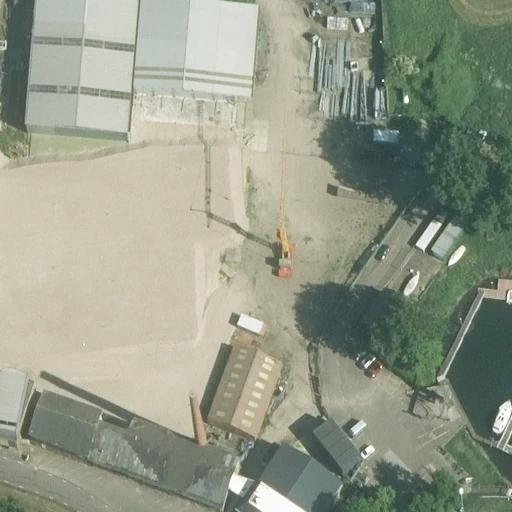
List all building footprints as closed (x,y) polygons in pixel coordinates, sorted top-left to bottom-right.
[(123,213),(140,4),(140,0),(36,0),(23,168),(20,204),(123,213)] [(260,15),(140,4),(123,213),(145,215),(223,221),(224,217),(242,218),(260,15)] [(0,166),(0,202),(20,204),(23,168),(0,166)] [(446,264),(467,230),(439,213),(418,247),(446,264)] [(406,309),(385,294),(361,327),(383,342),(406,309)] [(4,381),(44,386),(53,308),(0,301),(0,371),(5,372),(4,381)] [(282,368),(234,351),(207,424),(255,442),(282,368)] [(43,393),(0,389),(0,439),(21,444),(21,443),(34,408),(39,410),(42,401),(43,393)] [(211,511),(224,511),(230,497),(235,482),(239,471),(189,453),(110,424),(47,401),(31,446),(211,511)] [(288,426),(281,436),(304,452),(311,442),(288,426)] [(259,491),(235,482),(230,497),(248,509),(245,511),(329,511),(343,492),(285,453),(259,491)]
